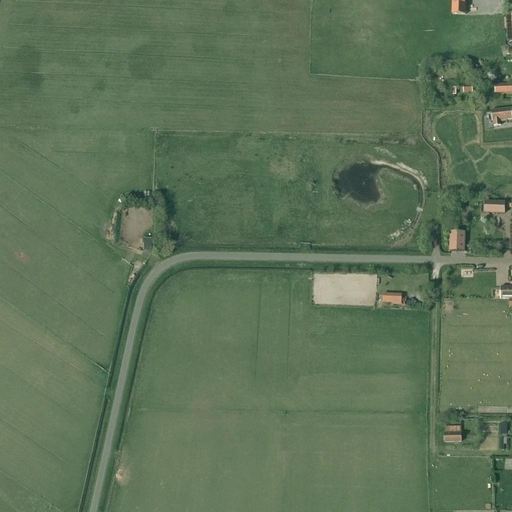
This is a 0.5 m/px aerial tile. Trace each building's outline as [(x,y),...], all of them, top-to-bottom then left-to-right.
[(465,15),(465,0),(452,0),(452,14),(465,15)] [(511,83),(494,84),(495,93),(511,92),(511,83)] [(472,85),(463,86),(463,93),(472,93),(472,85)] [(511,118),(511,116),(511,108),(491,111),(493,127),(501,126),(500,120),(511,118)] [(504,214),(505,203),(488,202),(488,213),(504,214)] [(450,238),(449,252),(464,252),(464,232),(456,232),(450,231),(450,238)] [(511,287),(500,287),(500,299),(511,299),(511,287)] [(383,302),(393,303),(401,303),(401,296),(383,295),(383,302)] [(444,434),(445,442),(461,442),(461,433),(444,434)]
